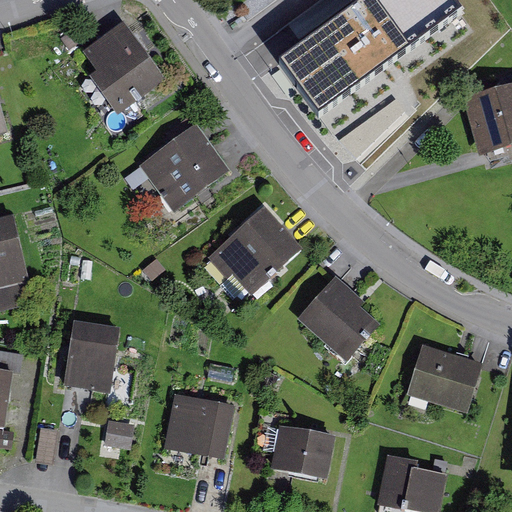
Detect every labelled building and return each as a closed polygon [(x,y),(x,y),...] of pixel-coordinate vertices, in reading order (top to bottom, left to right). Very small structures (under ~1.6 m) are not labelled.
[(462,20),(445,0),(378,0),(323,44),(349,77),(316,103),(346,140),(335,149),(357,177),(400,143),(365,98),(462,20)] [(175,83),(125,17),(87,46),(105,70),(94,78),(127,120),(175,83)] [(0,133),(12,131),(0,70),(0,133)] [(511,80),(465,93),(479,150),(511,141),(511,80)] [(244,169),(205,120),(146,168),(185,217),(244,169)] [(309,255),(269,209),(212,259),(252,305),(309,255)] [(17,216),(0,219),(0,306),(18,302),(12,278),(31,274),(17,216)] [(352,364),(388,327),(342,283),(307,320),(352,364)] [(129,330),(86,322),(74,386),(116,394),(129,330)] [(0,433),(13,436),(25,348),(0,344),(0,433)] [(470,416),(484,367),(422,351),(409,400),(470,416)] [(230,405),(173,395),(164,447),(220,457),(230,405)] [(335,437),(277,423),(265,471),(323,485),(335,437)] [(106,450),(132,453),(136,428),(110,424),(106,450)] [(66,432),(44,428),(38,458),(60,462),(66,432)] [(437,511),(448,464),(390,452),(379,502),(426,511),(437,511)]
